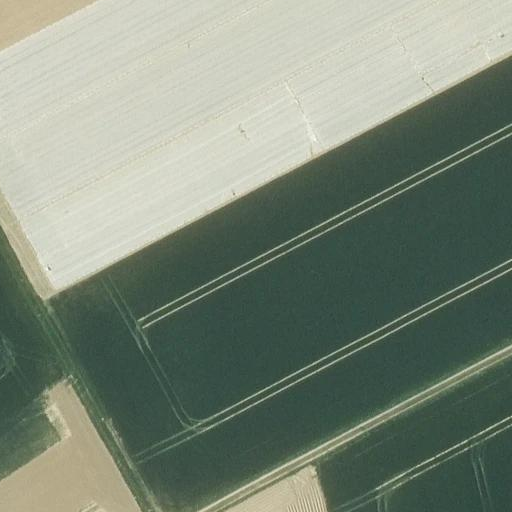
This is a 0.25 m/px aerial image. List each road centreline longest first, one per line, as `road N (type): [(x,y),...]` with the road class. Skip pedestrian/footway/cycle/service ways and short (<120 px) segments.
road 1 (track): [(212,511),(511,351)]
road 2 (track): [(0,232),(144,511)]
